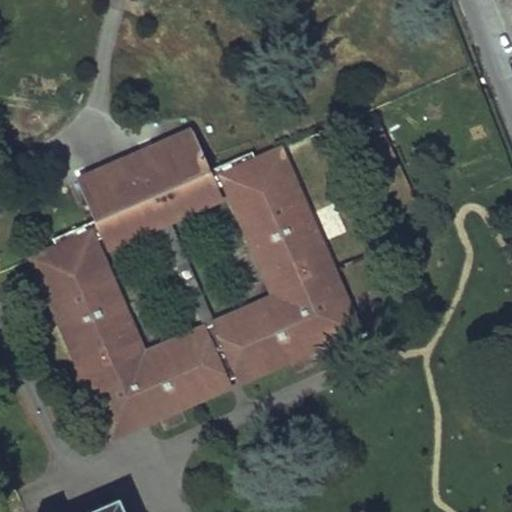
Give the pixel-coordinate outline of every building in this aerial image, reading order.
[(209,169),(191,129),(75,180),(93,220),(100,237),(105,248),(158,224),(169,219),(221,196),(216,184),(209,169)] [(391,148),(384,133),(364,142),(371,158),(391,148)] [(224,181),(274,295),(214,322),(204,327),(143,354),(93,240),(85,223),(51,238),(55,247),(31,258),(105,424),(126,415),(125,414),(140,407),(146,421),(230,384),(228,379),(222,366),(230,363),(236,376),(238,380),(322,343),(316,329),(331,322),(331,324),(352,315),(278,148),(254,159),(250,150),(217,165),(224,181)] [(393,153),(391,148),(371,158),(373,163),(393,153)] [(224,181),(217,165),(209,169),(216,184),(224,181)] [(169,219),(158,224),(204,327),(214,322),(169,219)] [(100,237),(93,220),(85,223),(93,240),(100,237)] [(322,343),(358,327),(352,315),(331,324),(331,322),(316,329),(322,343)] [(230,363),(222,366),(228,379),(236,376),(230,363)] [(105,424),(110,437),(146,421),(140,407),(125,414),(126,415),(105,424)] [(124,511),(119,498),(87,511),(124,511)]
